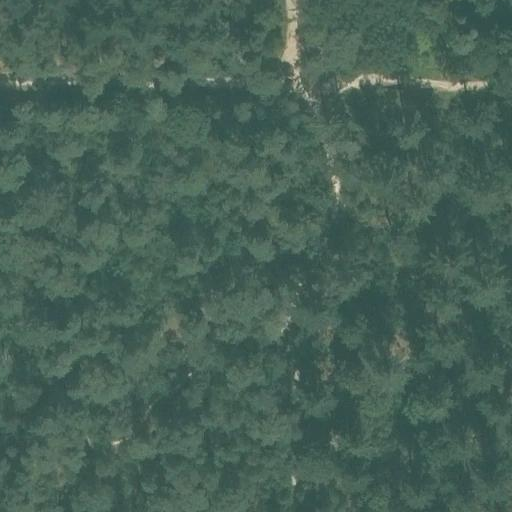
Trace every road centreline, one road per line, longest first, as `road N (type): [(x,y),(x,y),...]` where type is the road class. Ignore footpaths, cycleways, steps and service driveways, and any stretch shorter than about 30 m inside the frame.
road 1 (track): [(0,80),(292,81)]
road 2 (track): [(297,329),(304,267),(333,200),(320,81)]
road 3 (track): [(320,81),(511,78)]
road 4 (track): [(293,511),(297,329)]
